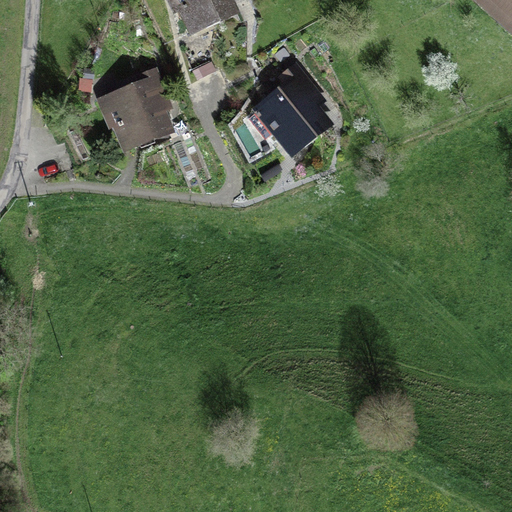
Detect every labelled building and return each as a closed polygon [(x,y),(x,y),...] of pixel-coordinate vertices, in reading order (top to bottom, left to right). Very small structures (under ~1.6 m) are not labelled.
[(186,0),(188,4),(182,7),(194,31),(235,11),(229,0),(186,0)] [(511,0),(473,0),(511,32),(511,0)] [(267,140),(277,132),(293,153),(329,124),(315,105),(322,99),(297,67),(283,78),(289,87),(249,118),(267,140)] [(100,101),(121,151),(168,132),(159,110),(168,107),(154,72),(138,78),(141,85),(100,101)] [(121,151),(100,101),(86,106),(88,111),(55,125),(62,141),(69,138),(81,168),(121,151)]
